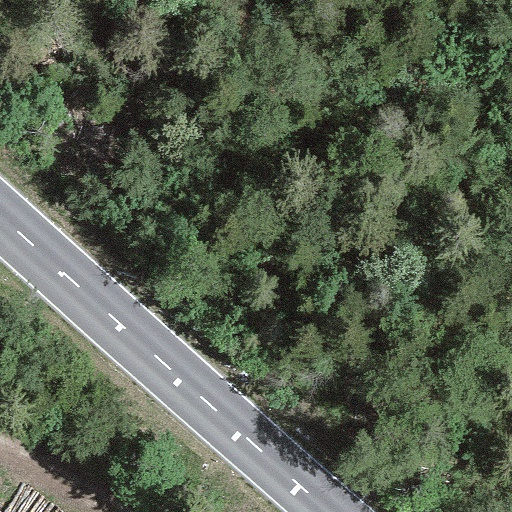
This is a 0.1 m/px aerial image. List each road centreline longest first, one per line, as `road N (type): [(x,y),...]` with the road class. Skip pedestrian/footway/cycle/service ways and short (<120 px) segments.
road 1 (secondary): [(326,511),(0,216)]
road 2 (track): [(0,442),(133,511)]
